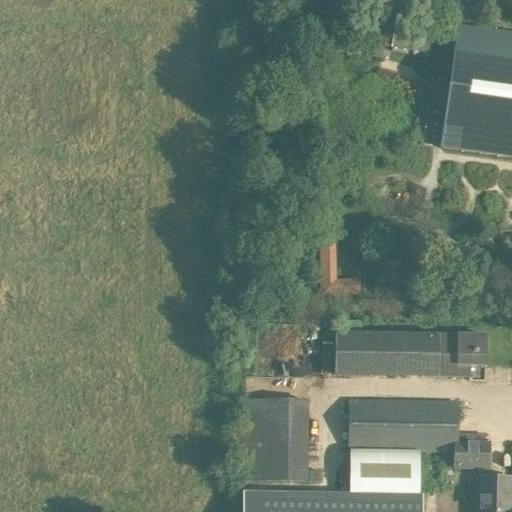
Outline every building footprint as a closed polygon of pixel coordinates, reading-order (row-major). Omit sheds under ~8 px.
[(511,34),(459,27),(442,150),(511,159),(511,34)] [(432,37),(393,31),(391,48),(429,53),(432,37)] [(415,335),(415,377),(437,377),(438,335),(415,335)] [(484,366),(484,336),(438,335),(437,377),(456,378),(457,366),(484,366)] [(243,401),(242,479),(306,482),(307,402),(243,401)] [(455,452),(456,443),(456,404),(349,402),(348,450),(454,452),(455,452)] [(455,452),(454,452),(453,469),(477,469),(476,511),(511,511),(511,479),(487,479),(488,444),(456,443),(455,452)] [(242,492),(241,511),(422,511),(422,495),(242,492)]
